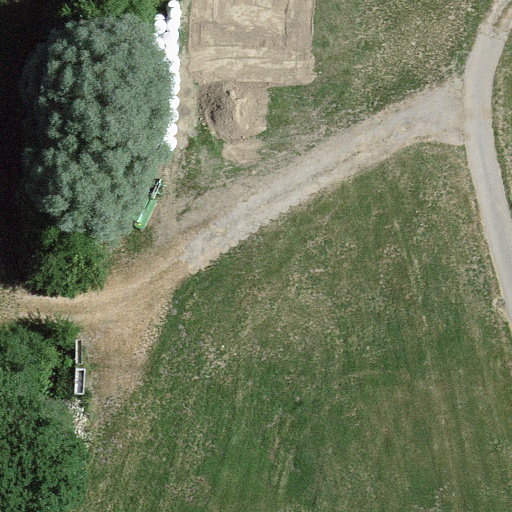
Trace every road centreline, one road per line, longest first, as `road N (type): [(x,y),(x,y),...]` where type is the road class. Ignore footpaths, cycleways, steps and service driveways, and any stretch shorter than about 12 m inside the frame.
road 1 (track): [(0,308),(129,298),(382,133),(417,117),(476,108)]
road 2 (track): [(511,276),(476,108),(491,39),(511,0)]
